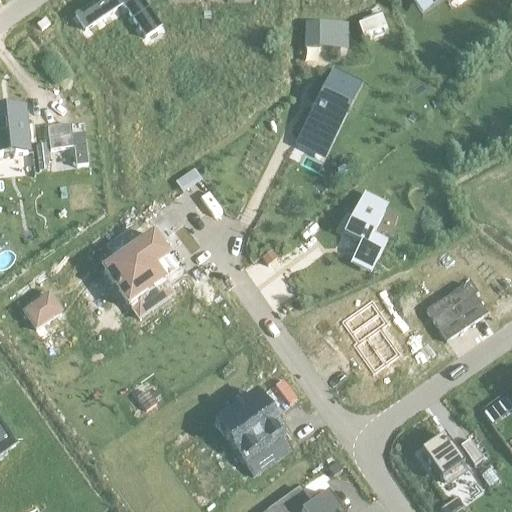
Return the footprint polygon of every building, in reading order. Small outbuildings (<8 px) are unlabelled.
[(113,0),(101,0),(72,21),(83,35),(120,9),(113,0)] [(136,0),(131,0),(120,8),(142,39),(157,29),(136,0)] [(419,0),(426,9),(438,0),(446,0),(447,0),(419,0)] [(358,27),(365,44),(388,36),(382,18),(358,27)] [(340,26),(305,26),(305,50),(340,50),(340,26)] [(332,70),(303,129),(328,141),(342,113),(347,115),(362,85),(332,70)] [(23,113),(0,115),(0,159),(27,157),(23,113)] [(70,129),(47,131),(49,155),(73,152),(75,171),(87,170),(84,139),(72,141),(70,129)] [(360,202),(343,237),(360,246),(354,258),(374,268),(386,244),(373,237),(384,214),(360,202)] [(153,238),(102,273),(128,309),(173,277),(158,255),(163,252),(153,238)] [(262,260),(268,268),(277,261),(271,253),(262,260)] [(425,314),(446,344),(487,317),(466,286),(425,314)] [(63,312),(50,293),(23,312),(37,331),(63,312)] [(372,303),(342,324),(357,345),(354,348),(374,375),(400,357),(381,330),(388,326),(372,303)] [(511,393),(511,395),(484,415),(493,427),(511,413),(511,389),(510,391),(511,393)] [(147,394),(137,401),(146,414),(156,407),(147,394)] [(256,396),(215,425),(253,478),(289,452),(281,440),(285,437),(274,421),(277,418),(271,409),(267,412),(256,396)] [(0,422),(0,456),(16,445),(0,422)] [(443,439),(421,454),(441,483),(464,468),(443,439)] [(470,442),(460,449),(473,467),(482,460),(470,442)] [(329,471),(334,478),(342,472),(337,465),(329,471)] [(298,491),(268,511),(305,511),(310,508),(298,491)] [(310,508),(305,511),(338,511),(327,496),(310,508)] [(461,511),(464,510),(457,500),(441,511),(440,511),(461,511)]
